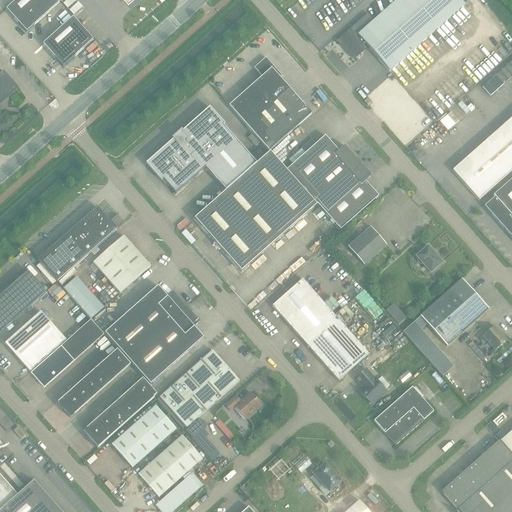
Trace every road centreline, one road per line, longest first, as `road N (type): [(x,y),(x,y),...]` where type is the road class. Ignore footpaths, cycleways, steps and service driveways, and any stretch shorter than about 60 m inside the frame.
road 1 (unclassified): [(511,293),(257,0)]
road 2 (unclassified): [(63,118),(313,408)]
road 3 (tertiary): [(63,118),(193,0)]
road 4 (unclassified): [(111,511),(0,388)]
road 5 (unclassified): [(388,490),(511,379)]
road 6 (unclassified): [(313,408),(196,511)]
